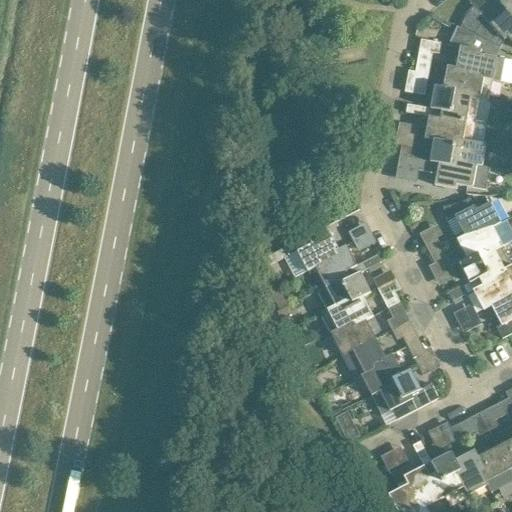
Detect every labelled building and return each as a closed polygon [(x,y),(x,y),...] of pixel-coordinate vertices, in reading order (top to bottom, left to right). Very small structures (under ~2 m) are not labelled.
[(511,0),(495,0),(500,4),(506,11),(511,17),(511,0)] [(457,27),(500,49),(504,41),(506,39),(511,44),(511,17),(506,11),(489,25),(481,16),(482,15),(474,6),(468,12),(469,13),(460,29),(457,27)] [(457,27),(448,47),(460,49),(456,69),(467,71),(466,76),(491,81),(511,84),(511,61),(496,58),(500,49),(457,27)] [(419,52),(417,62),(430,65),(432,54),(419,52)] [(417,62),(415,73),(428,75),(430,65),(417,62)] [(447,67),(443,89),(454,91),(453,96),(480,101),(487,102),(491,81),(466,76),(467,71),(456,69),(447,67)] [(430,109),(423,108),(422,116),(428,118),(440,120),(441,116),(476,122),(480,101),(453,96),(454,91),(443,89),(434,87),(430,109)] [(422,116),(423,108),(407,105),(406,113),(422,116)] [(428,118),(424,140),(433,142),(444,144),(445,139),(471,144),(476,122),(441,116),(440,120),(428,118)] [(403,125),(402,146),(417,146),(418,125),(403,125)] [(444,144),(433,142),(429,163),(449,167),(450,163),(482,168),(486,147),(445,139),(444,144)] [(401,147),(399,157),(413,160),(415,149),(401,147)] [(399,157),(397,168),(419,172),(436,175),(434,186),(455,190),(456,186),(472,189),(485,191),(489,170),(482,168),(450,163),(449,167),(429,163),(413,160),(399,157)] [(474,231),(477,236),(500,224),(489,204),(476,211),(469,199),(459,204),(443,208),(446,220),(454,218),(455,218),(465,236),(474,231)] [(465,236),(456,240),(467,260),(476,255),(479,260),(502,248),(511,242),(511,231),(507,221),(500,224),(477,236),(474,231),(465,236)] [(307,274),(315,269),(330,261),(327,256),(338,251),(328,231),(309,241),(308,237),(292,245),(296,254),(297,254),(307,274)] [(430,255),(442,249),(436,239),(424,245),(430,255)] [(292,245),(270,256),(275,265),(285,260),(296,254),(292,245)] [(346,246),(338,251),(327,256),(330,261),(315,269),(325,289),(348,277),(346,272),(356,267),(346,246)] [(469,284),(463,287),(466,295),(473,292),(482,287),(480,283),(511,267),(502,248),(479,260),(476,255),(467,260),(459,264),(469,284)] [(446,258),(442,249),(430,255),(434,264),(446,258)] [(361,264),(365,272),(381,263),(377,256),(376,257),(361,264)] [(327,312),(335,308),(350,300),(352,304),(363,298),(371,294),(360,275),(365,272),(361,264),(356,267),(346,272),(348,277),(325,289),(318,292),(327,312)] [(483,312),(491,307),(501,302),(499,298),(511,291),(511,268),(511,267),(480,283),(482,287),(473,292),(483,312)] [(452,302),(466,295),(463,287),(448,295),(452,302)] [(507,337),(511,334),(511,291),(499,298),(501,302),(491,307),(501,326),(497,328),(503,339),(507,337)] [(388,310),(400,304),(395,293),(382,300),(388,310)] [(372,318),(363,298),(352,304),(350,300),(335,308),(327,312),(320,316),(330,335),(349,325),(350,329),(365,321),(372,318)] [(404,313),(400,304),(388,310),(392,319),(404,313)] [(288,317),(283,320),(281,320),(287,332),(294,328),(288,317)] [(330,335),(342,358),(376,341),(365,321),(350,329),(349,325),(330,335)] [(402,339),(407,348),(420,342),(415,332),(402,339)] [(354,382),(362,378),(372,372),(370,367),(385,359),(376,341),(342,358),(354,382)] [(424,351),(420,342),(407,348),(412,358),(424,351)] [(371,397),(379,393),(394,385),(391,380),(402,375),(392,355),(385,359),(370,367),(372,372),(362,378),(371,397)] [(379,393),(371,397),(381,416),(389,412),(392,411),(397,421),(417,411),(439,399),(431,385),(421,391),(410,371),(402,375),(391,380),(394,385),(379,393)] [(511,406),(508,399),(498,404),(504,416),(511,412),(511,406)] [(495,421),(504,416),(498,404),(489,409),(495,421)] [(460,424),(466,436),(476,431),(469,419),(460,424)] [(457,441),(466,436),(460,424),(450,429),(457,441)] [(356,432),(343,439),(348,446),(360,440),(356,432)] [(511,440),(497,448),(511,476),(511,440)] [(421,463),(428,459),(420,443),(413,446),(421,463)] [(511,476),(497,448),(478,458),(486,473),(482,475),(488,487),(492,494),(511,483),(511,476)] [(474,451),(455,461),(461,472),(457,474),(464,489),(468,497),(488,487),(482,475),(486,473),(478,458),(474,451)] [(421,463),(423,467),(429,478),(433,476),(445,499),(464,489),(457,474),(461,472),(455,461),(451,453),(431,463),(428,459),(421,463)] [(418,494),(426,509),(445,499),(433,476),(429,478),(423,467),(403,478),(407,486),(413,497),(418,494)] [(407,486),(388,495),(396,511),(427,511),(426,509),(418,494),(413,497),(407,486)]
